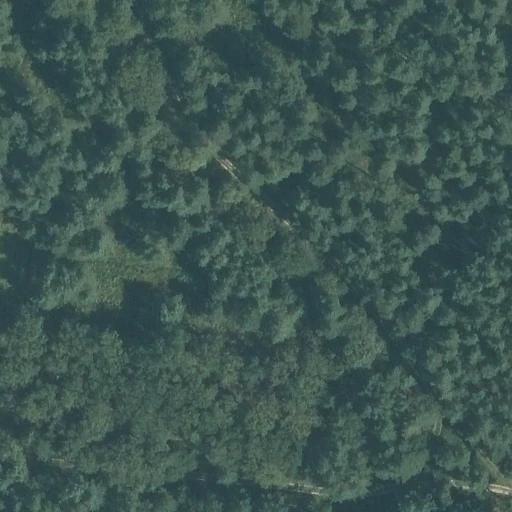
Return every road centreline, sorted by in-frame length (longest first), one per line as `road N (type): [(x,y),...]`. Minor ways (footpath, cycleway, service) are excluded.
road 1 (track): [(0,460),(377,493),(412,458),(437,398),(511,484)]
road 2 (track): [(437,398),(233,196),(162,98),(123,0)]
